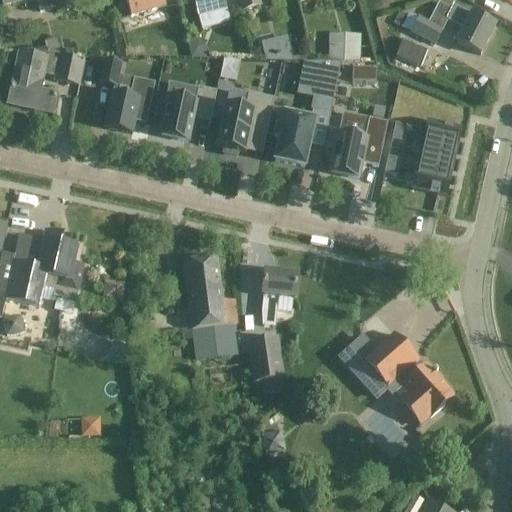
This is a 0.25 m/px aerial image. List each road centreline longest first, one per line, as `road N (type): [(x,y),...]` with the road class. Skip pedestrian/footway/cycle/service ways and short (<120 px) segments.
road 1 (unclassified): [(474,262),(0,159)]
road 2 (residential): [(511,409),(478,338),(474,262)]
road 3 (residential): [(474,262),(511,115)]
